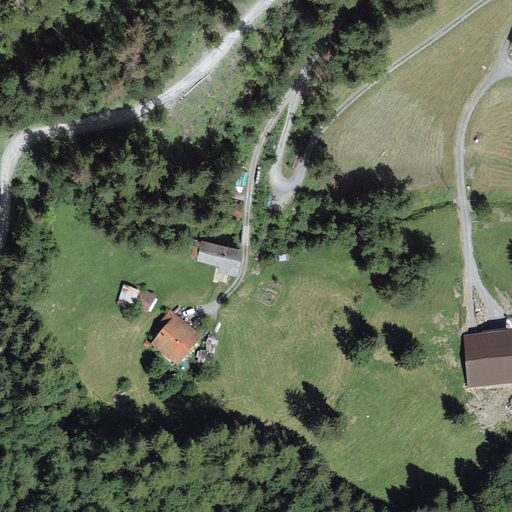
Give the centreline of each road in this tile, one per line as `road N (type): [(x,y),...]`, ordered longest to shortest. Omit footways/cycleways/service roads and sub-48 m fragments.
road 1 (track): [(484,0),(333,114),(285,188),(277,160),(299,82),(357,0)]
road 2 (unclassified): [(0,237),(15,144),(159,102),(267,0)]
road 3 (track): [(499,320),(471,266),(459,152),(479,91),(508,62)]
road 4 (track): [(299,82),(256,154),(240,278),(197,312)]
